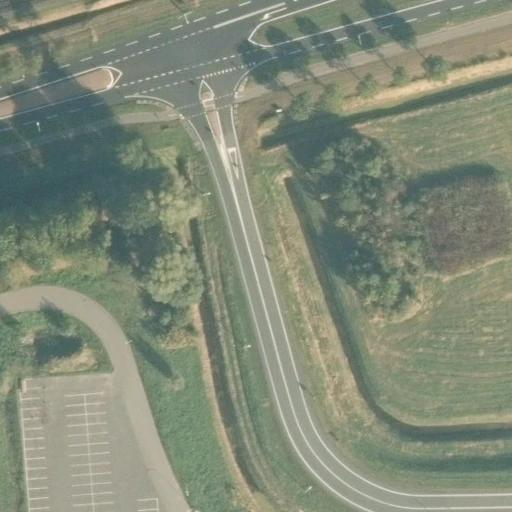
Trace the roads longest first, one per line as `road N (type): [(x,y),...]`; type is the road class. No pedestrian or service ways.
road 1 (trunk): [(201,71),(294,413),(314,455),(357,494),(400,510),(511,507)]
road 2 (unclassified): [(0,306),(56,298),(105,327),(177,511)]
road 3 (primary): [(201,71),(461,0)]
road 4 (primary): [(0,126),(201,71)]
road 5 (primary): [(190,30),(0,90)]
